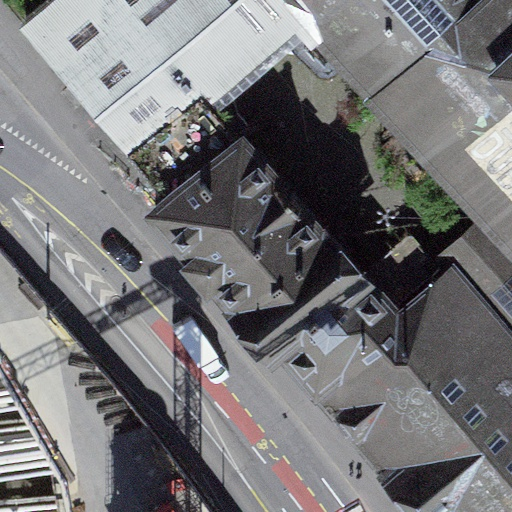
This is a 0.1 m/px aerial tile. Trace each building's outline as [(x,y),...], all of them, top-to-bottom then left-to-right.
[(282,40),(295,29),(300,24),(278,0),(58,0),(13,41),(132,174),(205,109),(228,88),(282,40)] [(343,82),(354,94),(456,0),(278,0),(300,24),(295,29),(302,36),(333,70),(343,82)] [(511,0),(456,0),(354,94),(473,223),(511,265),(511,0)] [(211,116),(205,109),(132,174),(152,197),(139,208),(163,235),(153,244),(209,307),(266,370),(270,366),(298,397),(299,396),(389,316),(341,262),(211,116)] [(511,511),(511,265),(473,223),(432,260),(441,270),(389,316),(299,396),(403,511),(511,511)]
